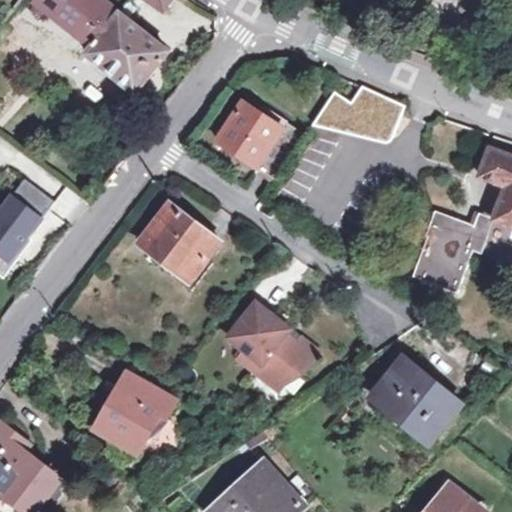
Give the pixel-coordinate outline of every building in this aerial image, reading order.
[(131,20),(121,12),(105,0),(28,0),(92,49),(87,54),(134,92),(169,51),(131,20)] [(145,1),(144,0),(130,0),(121,12),(131,20),(145,1)] [(144,0),(145,1),(162,13),(170,0),(144,0)] [(353,83),(348,95),(371,104),(368,110),(382,116),(380,123),(395,130),(405,104),(353,83)] [(361,126),(368,110),(371,104),(348,95),(340,118),(361,126)] [(285,121),(281,127),(245,103),(219,142),(278,182),(308,136),(285,121)] [(511,155),(493,148),(483,177),(500,183),(496,195),(504,198),(496,219),(481,214),(476,226),(436,212),(427,237),(430,238),(415,277),(459,294),(476,252),(511,265),(511,155)] [(50,209),(56,201),(26,178),(0,212),(0,265),(8,255),(13,258),(27,240),(41,221),(39,219),(47,209),(50,209)] [(50,209),(71,224),(86,204),(65,189),(50,209)] [(184,268),(195,277),(221,242),(171,203),(140,244),(179,274),(184,268)] [(41,221),(50,209),(47,209),(39,219),(41,221)] [(0,265),(0,272),(5,277),(27,240),(13,258),(8,255),(0,265)] [(191,283),(195,277),(184,268),(179,274),(191,283)] [(286,334),(290,329),(258,303),(232,339),(247,350),(241,358),(281,390),(295,371),(301,376),(320,352),(303,339),(299,344),(286,334)] [(422,428),(436,439),(463,404),(408,359),(374,400),(417,434),(422,428)] [(116,430),(143,445),(160,414),(168,418),(178,401),(129,373),(96,431),(111,439),(116,430)] [(0,489),(28,511),(36,511),(59,482),(60,481),(23,453),(28,445),(2,425),(0,427),(0,489)] [(431,445),(436,439),(422,428),(417,434),(431,445)] [(138,454),(143,445),(116,430),(111,439),(138,454)] [(216,511),(296,511),(303,506),(266,465),(216,511)] [(59,482),(36,511),(50,511),(63,495),(59,482)] [(481,511),(451,487),(431,511),(481,511)]
